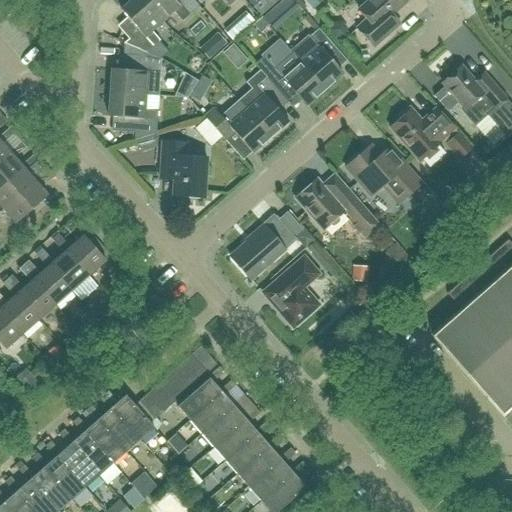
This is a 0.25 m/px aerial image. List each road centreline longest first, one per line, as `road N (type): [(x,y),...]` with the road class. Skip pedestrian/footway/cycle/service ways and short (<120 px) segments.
road 1 (residential): [(182,262),(436,35),(448,13),(444,0)]
road 2 (residential): [(182,262),(84,148),(77,128),(83,0)]
road 3 (residential): [(402,511),(223,308)]
